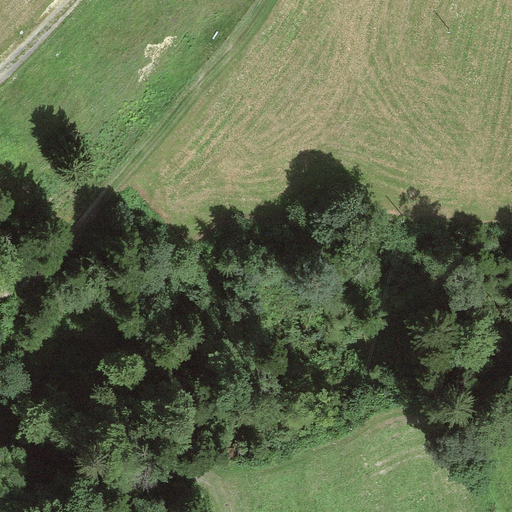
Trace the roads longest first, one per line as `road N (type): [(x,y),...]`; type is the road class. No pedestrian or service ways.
road 1 (track): [(267,0),(47,270),(0,296)]
road 2 (track): [(0,441),(191,477),(221,511)]
